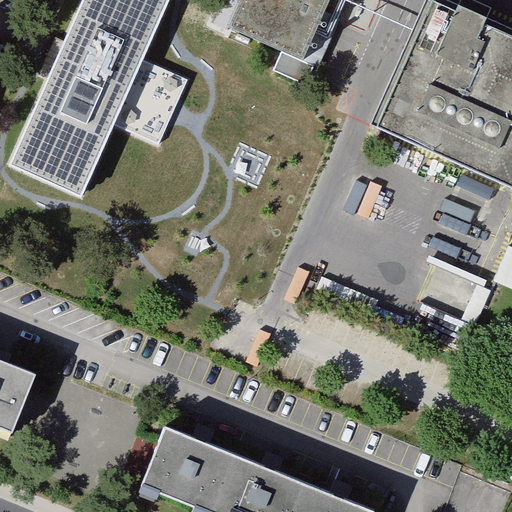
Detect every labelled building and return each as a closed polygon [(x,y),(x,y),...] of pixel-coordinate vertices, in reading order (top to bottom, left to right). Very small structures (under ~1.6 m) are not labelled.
[(165,0),(86,0),(15,165),(80,194),(110,124),(139,61),(165,0)] [(331,0),(242,0),(229,31),(303,64),(331,0)] [(511,176),(511,19),(467,0),(429,0),(377,117),(511,176)] [(185,81),(139,61),(110,124),(156,144),(185,81)] [(511,246),(507,244),(495,281),(511,286),(511,246)] [(40,376),(0,360),(0,428),(16,435),(40,376)] [(220,511),(243,458),(172,429),(148,488),(207,511),(220,511)] [(303,511),(314,487),(243,458),(220,511),(303,511)] [(376,511),(314,487),(303,511),(376,511)]
